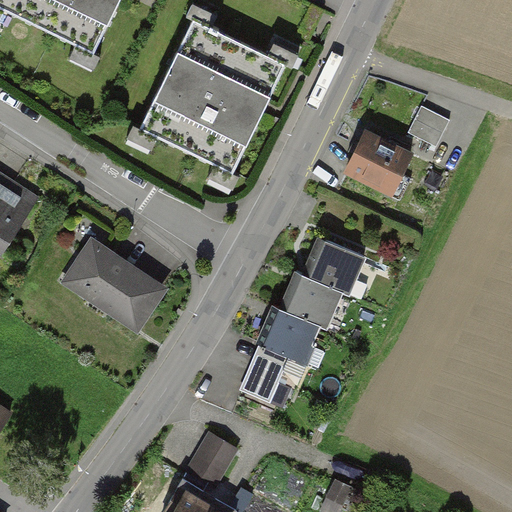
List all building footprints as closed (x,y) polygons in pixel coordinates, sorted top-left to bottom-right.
[(0,0),(0,7),(95,55),(121,0),(0,0)] [(141,129),(233,174),(266,107),(270,101),(285,67),(193,22),(141,129)] [(450,120),(422,106),(409,133),(436,147),(450,120)] [(412,154),(366,132),(347,170),(392,192),(390,196),(401,201),(412,178),(402,173),(412,154)] [(39,205),(0,179),(0,259),(2,261),(39,205)] [(367,255),(319,236),(304,273),(297,270),(281,308),(274,305),(259,342),(262,344),(291,356),(307,362),(313,348),(309,346),(318,324),(322,326),(328,311),(333,313),(342,292),(345,293),(351,278),(356,280),(367,255)] [(163,288),(93,242),(68,281),(137,326),(163,288)] [(291,356),(262,344),(242,390),(283,407),(292,388),(279,382),(291,356)] [(0,404),(0,428),(11,411),(0,404)] [(237,448),(211,433),(188,471),(215,487),(237,448)] [(166,510),(169,511),(234,511),(235,511),(215,499),(211,505),(180,486),(166,510)]
